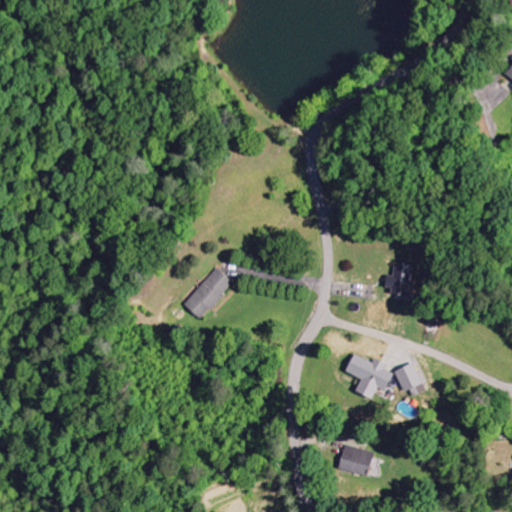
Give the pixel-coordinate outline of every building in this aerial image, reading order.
[(392,295),(415,296),(416,264),(397,263),(397,276),(393,276),(392,295)] [(206,320),(238,284),(221,268),(189,305),(206,320)] [(391,392),(398,374),(389,370),(391,365),(379,360),(377,363),(359,355),(351,373),(367,380),(361,393),(378,399),(382,388),(391,392)] [(408,394),(417,390),(419,396),(430,392),(420,364),(400,371),(408,394)] [(379,454),(349,446),(343,470),(373,477),(379,454)]
